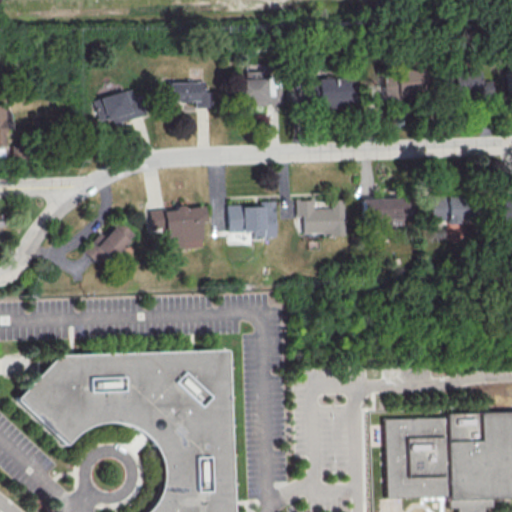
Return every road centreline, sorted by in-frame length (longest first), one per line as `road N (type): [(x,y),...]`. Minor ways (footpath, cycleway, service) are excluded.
road 1 (residential): [(0,188),(91,184),(165,158),(511,143)]
road 2 (residential): [(0,273),(15,267),(56,206),(91,184)]
